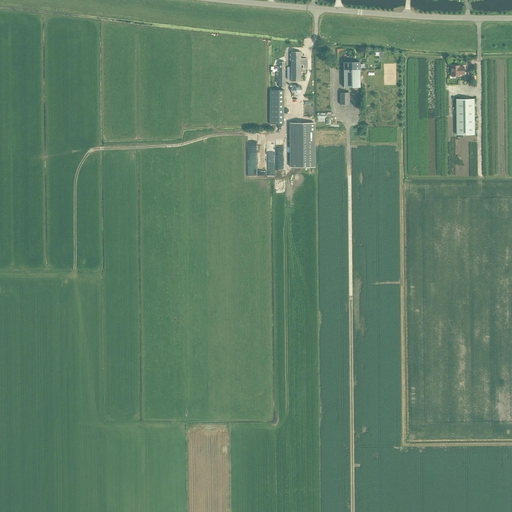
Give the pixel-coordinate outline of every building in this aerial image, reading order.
[(291,52),(291,81),(301,81),(301,65),(303,65),(303,69),(307,69),(307,59),(301,59),(301,52),(291,52)] [(277,72),(276,72),(276,75),(276,77),(279,77),(279,87),(285,87),(285,62),(279,62),(279,67),(277,67),(277,72)] [(360,62),(344,62),(344,87),(360,87),(360,62)] [(451,64),(451,75),(459,75),(459,73),(464,73),(464,65),(459,66),(459,64),(451,64)] [(299,85),(293,85),(290,90),(293,95),(299,95),(302,90),(299,85)] [(270,104),(284,104),(284,90),(270,90),(270,104)] [(340,92),(340,105),(350,104),(350,92),(340,92)] [(456,98),(457,133),(474,133),(474,98),(456,98)] [(276,107),(276,122),(284,122),(284,107),(276,107)] [(313,123),(289,123),(289,167),(313,167),(313,123)]
